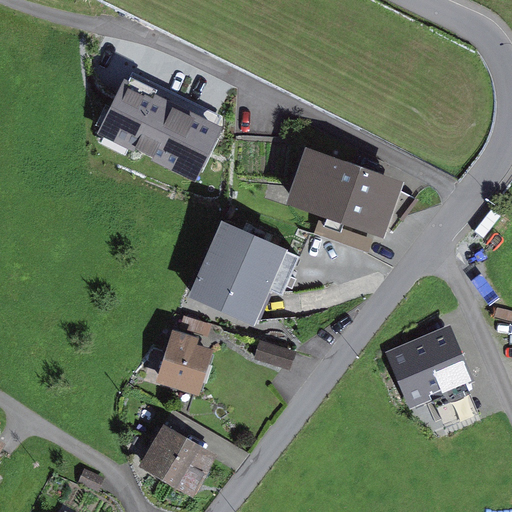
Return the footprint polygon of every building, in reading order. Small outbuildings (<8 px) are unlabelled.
[(154,81),(147,124),(210,135),(217,91),(154,81)] [(311,148),(294,195),(380,225),(397,177),(311,148)] [(226,222),(197,291),(253,315),(266,285),(280,291),(296,252),(226,222)] [(177,323),(159,368),(197,383),(215,338),(177,323)] [(449,326),(391,352),(412,400),(471,375),(449,326)] [(166,427),(147,460),(193,486),(211,452),(166,427)]
